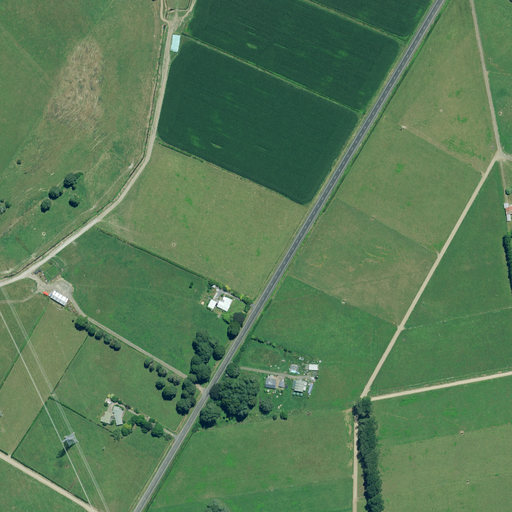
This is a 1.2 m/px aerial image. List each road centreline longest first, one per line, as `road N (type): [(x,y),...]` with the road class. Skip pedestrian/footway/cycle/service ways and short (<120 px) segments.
road 1 (unclassified): [(440,0),(135,511)]
road 2 (track): [(497,159),(356,412),(355,511)]
road 3 (track): [(194,0),(171,35),(142,170),(107,214),(0,288)]
